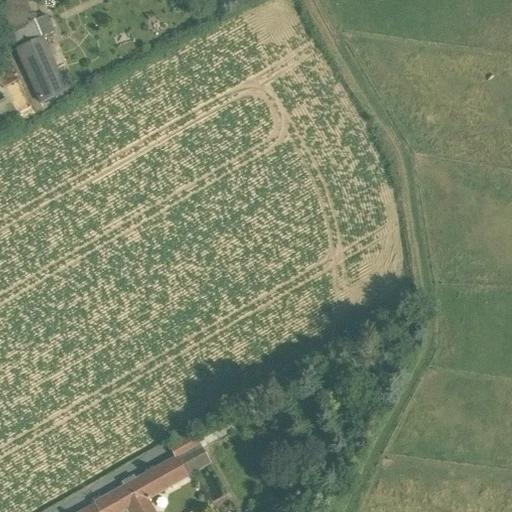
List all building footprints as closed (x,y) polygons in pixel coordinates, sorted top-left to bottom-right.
[(25,0),(13,0),(0,6),(0,17),(13,45),(18,42),(21,48),(36,40),(29,26),(32,24),(31,22),(35,20),(25,0)] [(43,37),(35,20),(31,22),(32,24),(29,26),(36,40),(43,37)] [(36,40),(21,48),(47,102),(69,92),(43,37),(36,40)] [(13,99),(0,105),(0,125),(21,116),(13,99)] [(201,447),(234,429),(227,418),(195,435),(201,447)] [(195,435),(192,431),(169,444),(178,460),(201,447),(195,435)] [(201,447),(178,460),(187,476),(210,463),(201,447)] [(85,511),(125,511),(126,511),(125,511),(151,511),(145,500),(187,476),(178,460),(85,511)]
